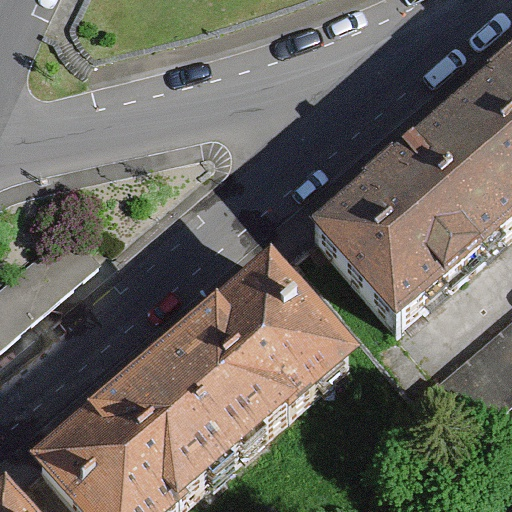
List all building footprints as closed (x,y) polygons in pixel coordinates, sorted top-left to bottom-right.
[(511,221),(511,81),(443,139),(511,221)] [(391,349),(511,248),(511,221),(443,139),(309,250),(391,349)] [(69,239),(0,296),(0,354),(97,273),(93,268),(69,239)] [(358,382),(273,280),(152,381),(238,483),(358,382)] [(511,326),(429,396),(467,441),(511,402),(511,326)] [(59,511),(203,511),(238,483),(152,381),(34,481),(59,511)] [(477,483),(442,511),(501,511),(500,510),(477,483)] [(511,511),(511,499),(500,510),(501,511),(511,511)]
